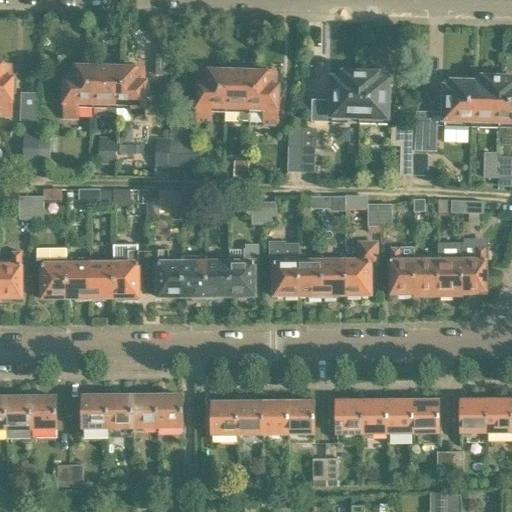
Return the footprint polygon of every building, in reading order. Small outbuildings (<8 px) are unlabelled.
[(155,53),(154,75),(168,76),(168,54),(155,53)] [(0,117),(12,118),(13,78),(9,78),(9,66),(0,65),(0,117)] [(92,109),(106,109),(106,118),(117,119),(117,109),(118,87),(120,87),(120,70),(110,69),(108,66),(98,65),(95,68),(92,68),(91,86),(93,86),(92,109)] [(79,108),(92,109),(93,86),(91,86),(92,68),(70,68),(70,80),(66,80),(65,120),(79,120),(79,108)] [(254,73),(243,73),(241,70),(230,69),(228,72),(224,72),(223,91),(226,91),(225,113),(250,113),(251,92),(254,92),(254,73)] [(142,70),(120,70),(120,87),(118,87),(117,109),(131,110),(131,122),(144,122),(146,83),(142,83),(142,70)] [(211,112),(225,113),(226,91),(223,91),(224,72),(203,72),(202,84),(198,84),(197,124),(211,124),(211,112)] [(275,74),(254,73),(254,92),(251,92),(250,113),(264,114),(263,126),(277,126),(278,87),(274,87),(275,74)] [(332,124),(359,124),(361,74),(344,74),(343,79),(333,79),(332,124)] [(379,75),(361,74),(359,124),(388,125),(389,80),(379,80),(379,75)] [(473,83),(472,83),(471,128),(498,129),(500,78),(473,78),(473,83)] [(511,78),(500,78),(498,129),(511,129),(511,78)] [(444,127),(471,128),(472,83),(452,83),(452,88),(445,87),(444,127)] [(39,96),(22,95),(21,114),(38,115),(39,96)] [(170,127),(170,139),(184,140),(184,128),(170,127)] [(303,149),(303,137),(302,137),(302,128),(290,127),(289,172),(302,172),(303,149)] [(414,176),(416,128),(393,128),(392,146),(402,146),(401,176),(414,176)] [(416,128),(414,176),(427,176),(427,154),(432,153),(432,128),(416,128)] [(37,162),(38,135),(25,135),(24,161),(37,162)] [(38,135),(37,162),(50,162),(50,136),(38,135)] [(303,137),(303,149),(302,172),(315,173),(315,137),(303,137)] [(100,139),(100,164),(116,165),(116,139),(100,139)] [(156,165),(168,166),(170,139),(158,139),(156,165)] [(184,140),(170,139),(168,166),(196,167),(197,140),(184,140)] [(497,173),(498,154),(485,154),(485,178),(497,178),(497,173)] [(234,163),(234,182),(248,182),(249,163),(234,163)] [(511,174),(497,173),(497,178),(497,184),(499,187),(510,187),(511,178),(511,174)] [(0,202),(20,202),(19,198),(19,187),(0,187),(0,202)] [(100,190),(78,190),(78,203),(100,203),(100,190)] [(131,191),(113,191),(113,204),(130,205),(131,191)] [(192,193),(182,193),(182,199),(182,205),(192,206),(192,193)] [(218,194),(217,208),(230,208),(230,194),(218,194)] [(20,220),(32,220),(31,197),(19,198),(20,202),(20,220)] [(44,197),(31,197),(32,220),(44,220),(44,197)] [(310,211),(332,210),(332,198),(310,198),(310,211)] [(148,199),(148,221),(160,221),(160,199),(157,199),(148,199)] [(413,201),(413,213),(425,213),(425,201),(413,201)] [(463,214),(463,202),(452,201),(451,214),(463,214)] [(484,215),(484,202),(463,202),(463,214),(484,215)] [(264,225),(264,203),(252,203),(252,225),(264,225)] [(264,203),(264,225),(276,225),(276,203),(264,203)] [(368,228),(380,228),(380,205),(368,206),(368,210),(368,228)] [(392,205),(380,205),(380,228),(392,227),(392,205)] [(346,258),(346,296),(371,296),(371,264),(377,264),(376,244),(360,245),(360,258),(346,258)] [(463,295),(462,256),(462,244),(438,244),(439,257),(439,297),(463,297),(463,295)] [(244,250),(244,251),(230,251),(230,259),(231,298),(255,297),(255,264),(259,264),(259,246),(246,246),(246,250),(244,250)] [(114,260),(115,299),(139,298),(138,247),(114,248),(114,260)] [(462,256),(463,295),(487,295),(486,248),(476,248),(476,256),(462,256)] [(415,297),(416,297),(415,257),(401,257),(401,249),(390,249),(391,296),(415,295),(415,297)] [(298,258),(285,259),(285,250),(274,250),(274,297),(299,297),(298,258)] [(67,299),(66,261),(66,251),(36,251),(37,263),(42,262),(43,300),(67,299)] [(159,298),(183,298),(183,259),(169,260),(169,251),(158,251),(159,298)] [(0,261),(0,299),(23,299),(22,253),(12,253),(12,261),(0,261)] [(416,297),(439,297),(439,257),(415,257),(416,297)] [(309,299),(323,299),(323,258),(298,258),(299,297),(309,297),(309,299)] [(346,258),(323,258),(323,299),(336,299),(336,297),(346,296),(346,258)] [(194,300),(207,300),(206,259),(183,259),(183,298),(194,298),(194,300)] [(230,259),(206,259),(207,300),(220,300),(220,298),(231,298),(230,259)] [(78,301),(91,301),(90,260),(66,261),(67,299),(78,299),(78,301)] [(115,299),(114,260),(90,260),(91,301),(104,301),(104,299),(115,299)] [(157,397),(158,429),(183,429),(183,396),(157,397)] [(32,398),(32,431),(57,430),(56,397),(32,398)] [(84,430),(109,430),(108,397),(83,397),(84,430)] [(109,430),(133,430),(132,397),(108,397),(109,430)] [(133,430),(158,429),(157,397),(132,397),(133,430)] [(8,431),(32,431),(32,398),(7,398),(8,431)] [(413,402),(414,435),(439,435),(439,401),(413,402)] [(462,434),(488,434),(487,401),(462,401),(462,434)] [(488,434),(511,433),(511,401),(487,401),(488,434)] [(337,435),(363,435),(363,402),(337,402),(337,435)] [(363,435),(388,435),(388,402),(363,402),(363,435)] [(388,435),(414,435),(413,402),(388,402),(388,435)] [(213,436),(239,436),(238,403),(213,404),(213,436)] [(239,436),(264,436),(263,403),(238,403),(239,436)] [(264,436),(289,436),(289,403),(263,403),(264,436)] [(289,403),(289,436),(315,436),(314,403),(289,403)] [(451,475),(451,453),(437,453),(438,476),(451,475)] [(464,453),(451,453),(451,475),(464,475),(464,453)] [(339,459),(326,460),(326,482),(339,481),(339,459)] [(326,482),(326,460),(313,460),(313,482),(326,482)] [(184,465),(184,487),(197,487),(197,464),(184,465)] [(58,488),(72,488),(71,466),(58,466),(58,488)] [(72,488),(84,488),(83,466),(71,466),(72,488)] [(202,488),(215,488),(215,466),(202,466),(202,488)] [(445,511),(460,511),(461,496),(446,496),(445,511)]
